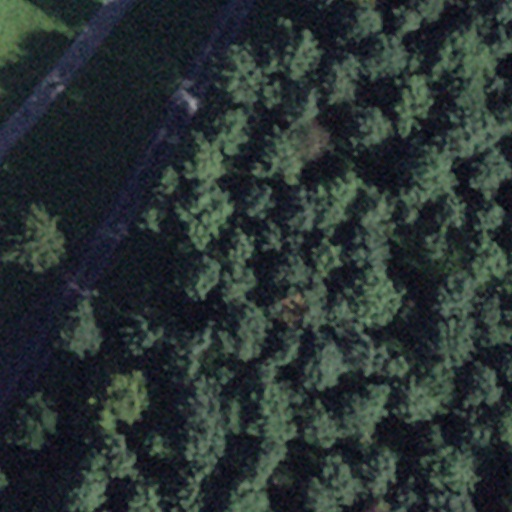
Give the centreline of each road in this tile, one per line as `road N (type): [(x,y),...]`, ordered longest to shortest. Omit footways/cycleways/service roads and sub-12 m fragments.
road 1 (track): [(0,443),(239,0)]
road 2 (track): [(104,256),(265,0)]
road 3 (track): [(0,137),(120,0)]
